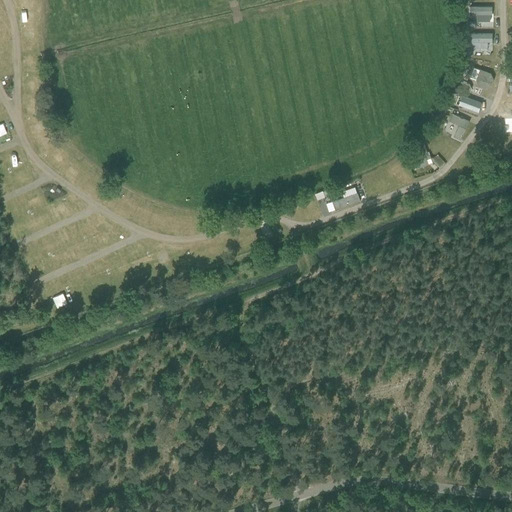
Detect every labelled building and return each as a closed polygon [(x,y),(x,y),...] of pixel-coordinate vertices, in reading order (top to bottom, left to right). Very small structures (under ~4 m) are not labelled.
[(469,6),(469,14),(492,15),(492,6),(469,6)] [(492,42),(492,33),(469,33),(470,42),(492,42)] [(472,75),(468,84),(481,90),(484,83),(486,84),(489,79),(482,76),(481,79),(472,75)] [(455,86),(453,92),(460,95),(462,89),(455,86)] [(462,95),(458,106),(478,113),(482,102),(462,95)] [(511,105),(501,109),(506,125),(511,122),(511,105)] [(410,145),(417,168),(430,165),(423,141),(410,145)] [(501,148),(499,143),(477,152),(482,162),(502,155),(500,148),(501,148)] [(324,197),(322,191),(315,193),(317,199),(324,197)]
